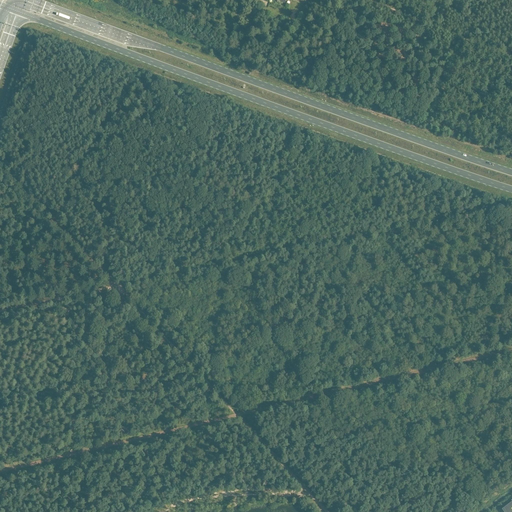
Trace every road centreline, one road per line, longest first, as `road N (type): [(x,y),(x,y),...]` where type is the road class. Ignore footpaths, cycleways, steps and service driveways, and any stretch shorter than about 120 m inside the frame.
road 1 (primary): [(18,11),(511,189)]
road 2 (primary): [(511,171),(30,0)]
